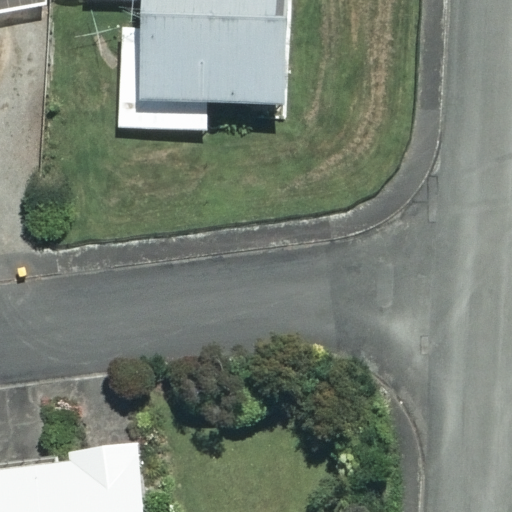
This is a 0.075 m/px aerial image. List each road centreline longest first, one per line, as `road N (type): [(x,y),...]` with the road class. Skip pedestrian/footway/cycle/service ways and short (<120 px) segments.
road 1 (residential): [(495,282),(0,330)]
road 2 (residential): [(495,282),(511,0)]
road 3 (residential): [(486,511),(495,282)]
